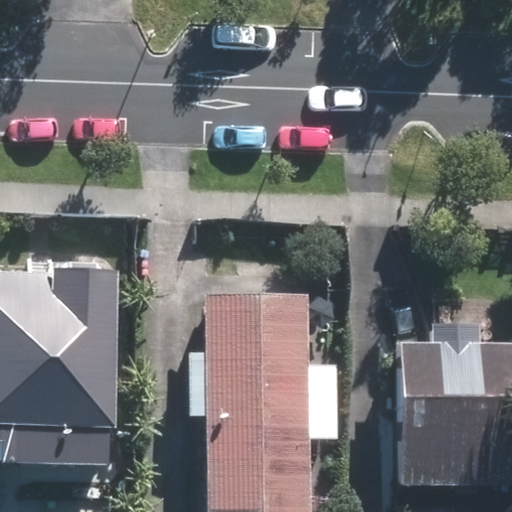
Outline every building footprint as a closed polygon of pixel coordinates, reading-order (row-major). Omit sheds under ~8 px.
[(92,413),(96,258),(30,255),(29,280),(0,279),(0,450),(87,453),(87,413),(92,413)] [(185,283),(184,511),(286,511),(288,284),(185,283)] [(459,330),(459,312),(408,312),(407,330),(375,331),(376,473),(502,472),(501,330),(459,330)] [(379,511),(437,511),(438,493),(380,494),(379,511)] [(511,511),(511,499),(480,499),(480,511),(511,511)]
